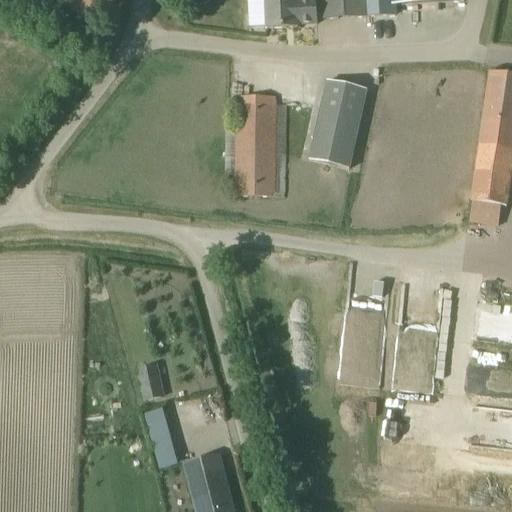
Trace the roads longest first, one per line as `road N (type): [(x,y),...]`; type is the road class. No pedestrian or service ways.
road 1 (unclassified): [(265,511),(209,277),(181,233),(15,204)]
road 2 (track): [(479,0),(473,29),(446,56),(129,46)]
road 3 (unclassified): [(15,204),(129,46),(148,0)]
